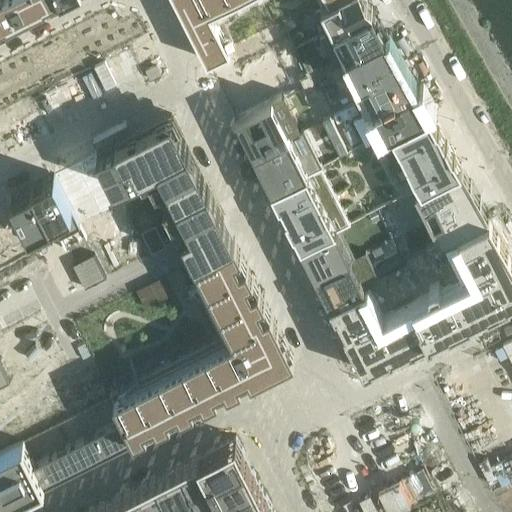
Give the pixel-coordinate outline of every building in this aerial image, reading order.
[(0,0),(0,27),(53,0),(0,0)] [(176,0),(208,61),(230,50),(211,11),(233,0),(176,0)] [(328,0),(313,8),(325,33),(373,9),(367,0),(328,0)] [(325,33),(320,36),(333,61),(347,53),(387,33),(373,9),(325,33)] [(387,33),(347,53),(374,107),(417,85),(387,33)] [(243,43),(208,61),(236,118),(272,100),(261,77),(265,75),(255,55),(265,50),(258,36),(248,41),(243,43)] [(308,59),(302,62),(308,73),(313,70),(308,59)] [(374,107),(360,114),(373,139),(430,110),(417,85),(374,107)] [(328,87),(318,93),(321,100),(332,95),(328,87)] [(283,95),(236,118),(254,154),(301,130),(283,95)] [(332,95),(321,100),(325,107),(336,102),(332,95)] [(430,110),(393,129),(405,152),(410,163),(422,185),(462,166),(462,164),(454,150),(449,141),(447,137),(446,137),(439,123),(438,123),(431,109),(430,110)] [(115,143),(97,153),(120,198),(136,190),(130,179),(133,178),(142,173),(159,165),(161,169),(168,182),(171,188),(178,203),(179,204),(191,229),(184,233),(182,234),(184,237),(193,256),(195,258),(234,238),(224,217),(172,115),(125,139),(118,142),(115,143)] [(304,129),(255,154),(273,190),(323,164),(304,129)] [(97,153),(76,164),(94,199),(115,189),(97,153)] [(76,164),(54,175),(72,210),(94,199),(76,164)] [(273,190),(272,190),(280,205),(281,205),(287,217),(286,218),(294,233),(301,245),(301,247),(341,227),(351,222),(322,165),(273,190)] [(422,185),(415,189),(424,207),(432,221),(441,239),(472,224),(471,224),(490,214),(480,197),(472,183),(462,166),(422,185)] [(35,184),(33,185),(58,235),(58,236),(80,225),(72,210),(54,175),(43,180),(42,178),(34,182),(35,184)] [(33,185),(11,196),(31,235),(37,246),(58,235),(33,185)] [(11,196),(0,201),(0,251),(31,235),(11,196)] [(445,260),(344,311),(379,379),(511,311),(511,232),(505,221),(442,253),(445,260)] [(402,223),(387,230),(391,237),(402,259),(416,252),(402,223)] [(155,224),(141,231),(148,246),(163,239),(155,224)] [(341,227),(301,247),(316,275),(355,255),(341,227)] [(207,342),(110,391),(123,418),(134,439),(255,378),(295,358),(291,351),(289,346),(235,240),(234,238),(195,258),(196,260),(188,264),(227,341),(211,349),(207,342)] [(355,255),(316,275),(317,277),(323,290),(330,304),(380,279),(366,250),(355,255)] [(94,254),(73,265),(85,289),(107,278),(94,254)] [(511,339),(503,344),(511,362),(511,339)] [(35,341),(28,345),(33,353),(40,350),(35,341)] [(0,359),(0,385),(10,380),(0,359)] [(23,441),(0,452),(0,497),(1,499),(0,499),(0,501),(2,501),(3,502),(1,503),(2,506),(45,484),(95,459),(107,453),(132,440),(134,439),(123,418),(110,424),(95,432),(84,437),(34,463),(23,442),(23,441)] [(274,511),(236,437),(87,511),(187,511),(218,496),(222,503),(224,502),(229,511),(274,511)] [(504,485),(511,480),(511,454),(493,464),(504,485)] [(353,511),(325,456),(303,467),(325,511),(353,511)]
